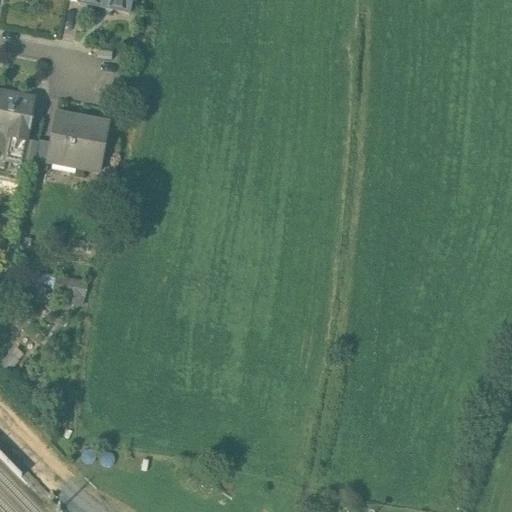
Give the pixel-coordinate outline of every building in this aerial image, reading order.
[(79,0),(79,3),(80,4),(128,13),(130,0),(79,0)] [(34,102),(0,95),(0,152),(3,151),(7,152),(5,162),(21,165),(24,150),(25,144),(34,102)] [(108,128),(58,117),(52,145),(47,166),(49,166),(98,177),(108,128)] [(52,145),(38,142),(36,152),(33,168),(33,170),(48,173),(49,166),(47,166),(52,145)] [(36,152),(24,150),(21,165),(33,168),(36,152)] [(81,306),(86,282),(58,275),(52,299),(81,306)]
